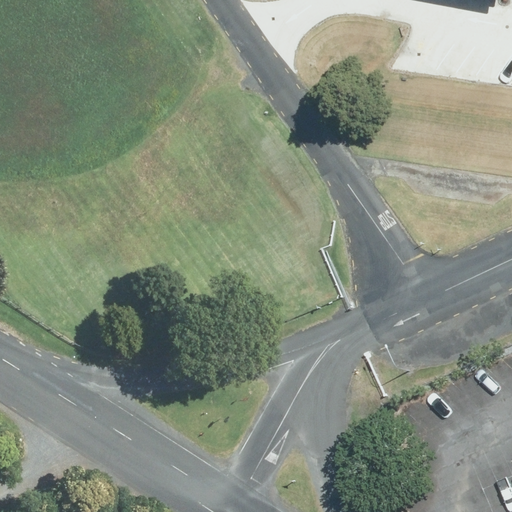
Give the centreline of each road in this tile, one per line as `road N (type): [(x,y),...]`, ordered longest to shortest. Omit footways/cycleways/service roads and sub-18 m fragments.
road 1 (unclassified): [(218,0),(425,299)]
road 2 (unclassified): [(234,503),(324,356),(425,299)]
road 3 (tertiary): [(0,357),(234,503)]
